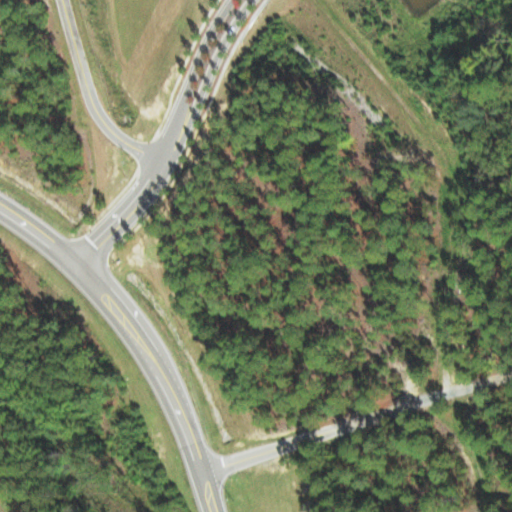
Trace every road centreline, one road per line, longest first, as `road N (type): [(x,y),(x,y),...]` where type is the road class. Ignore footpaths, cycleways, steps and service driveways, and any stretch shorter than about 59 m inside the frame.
road 1 (secondary): [(214,511),(167,377),(82,265),(0,199)]
road 2 (residential): [(204,475),(511,378)]
road 3 (tertiary): [(186,114),(197,108),(253,0),(225,7),(196,64),(186,114)]
road 4 (tertiary): [(164,159),(115,135),(98,115),(62,0)]
road 5 (tertiary): [(82,265),(147,185),(186,114)]
